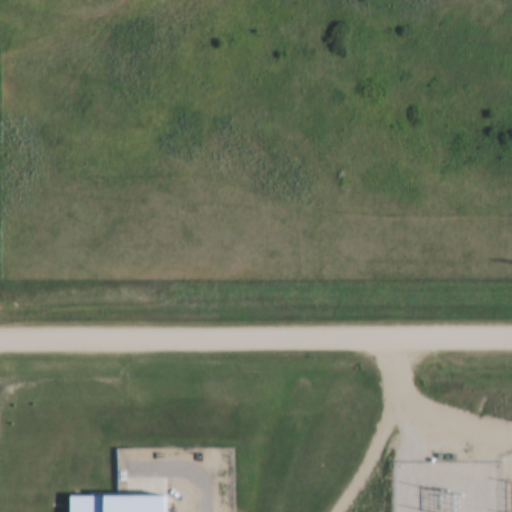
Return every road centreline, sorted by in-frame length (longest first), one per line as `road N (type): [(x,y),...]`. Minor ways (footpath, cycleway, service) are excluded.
road 1 (residential): [(0,335),(511,333)]
road 2 (track): [(148,0),(120,19),(0,57)]
